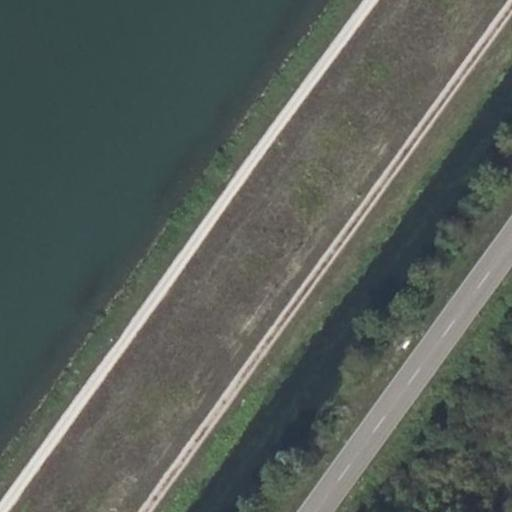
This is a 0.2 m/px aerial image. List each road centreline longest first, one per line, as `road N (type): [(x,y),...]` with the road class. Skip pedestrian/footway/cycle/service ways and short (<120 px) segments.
road 1 (track): [(370,0),(0,511)]
road 2 (track): [(511,5),(149,511)]
road 3 (tertiary): [(511,248),(319,511)]
